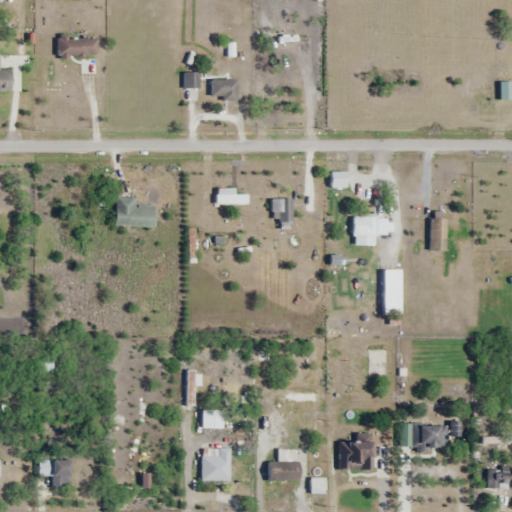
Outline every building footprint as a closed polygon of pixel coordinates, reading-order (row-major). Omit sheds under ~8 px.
[(12,70),(0,69),(0,92),(12,92),(12,70)] [(184,74),(184,87),(198,87),(198,74),(184,74)] [(237,100),(237,80),(211,80),(211,100),(237,100)] [(71,100),(82,100),(82,93),(93,93),(93,83),(47,83),(47,93),(71,93),(71,100)] [(135,198),(116,198),(115,226),(155,227),(156,204),(135,203),(135,198)] [(291,230),(291,199),(279,199),(279,230),(291,230)] [(374,246),(374,235),(387,235),(387,218),(353,218),(353,246),(374,246)] [(430,252),(445,252),(445,219),(430,219),(430,252)] [(401,290),(383,290),(383,316),(401,316),(401,290)] [(386,349),(369,349),(369,371),(386,371),(386,349)] [(39,374),(53,372),(52,358),(38,360),(39,374)] [(202,429),(222,429),(222,411),(202,411),(202,429)] [(406,447),(445,447),(445,426),(406,426),(406,447)] [(372,471),(372,440),(338,440),(338,471),(372,471)] [(201,482),(231,482),(231,450),(201,450),(201,482)] [(71,460),(38,460),(38,478),(52,478),(52,487),(71,487),(71,460)] [(268,482),(299,482),(299,463),(268,463),(268,482)] [(508,468),(488,468),(488,490),(508,490),(508,468)] [(310,490),(323,490),(323,480),(311,480),(310,490)]
